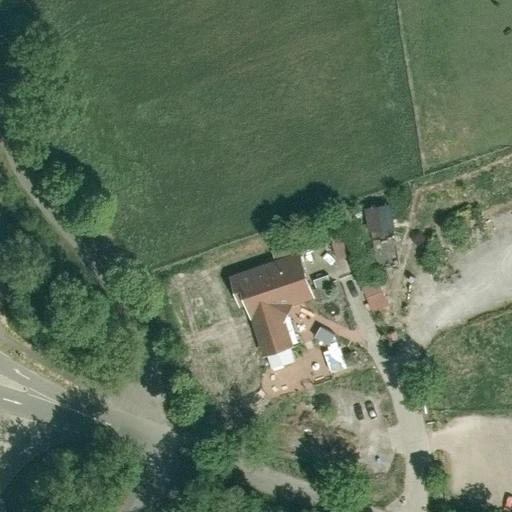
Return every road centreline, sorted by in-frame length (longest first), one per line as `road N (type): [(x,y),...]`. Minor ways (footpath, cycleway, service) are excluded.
road 1 (unclassified): [(160,438),(354,511)]
road 2 (primary): [(0,474),(40,438),(110,420)]
